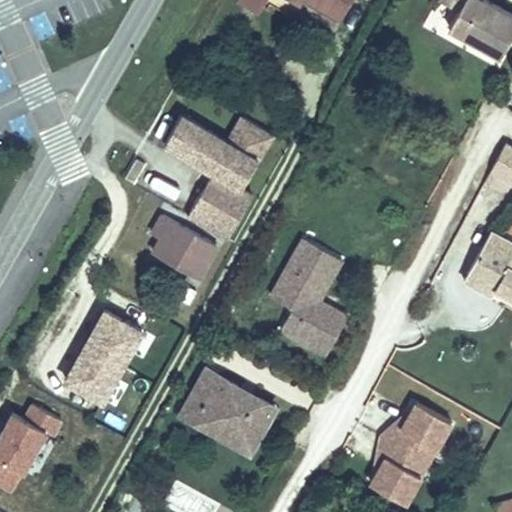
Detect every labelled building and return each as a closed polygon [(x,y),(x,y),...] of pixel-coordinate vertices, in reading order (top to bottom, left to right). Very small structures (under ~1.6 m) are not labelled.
[(237,0),(258,12),(265,0),(237,0)] [(312,0),(341,17),(350,0),(312,0)] [(511,36),(511,34),(511,12),(489,0),(443,0),(459,8),(450,26),(501,55),(511,36)] [(188,214),(226,237),(227,237),(252,193),(241,187),(258,158),(181,112),(163,143),(212,171),(188,214)] [(511,145),(505,142),(490,170),(511,182),(511,145)] [(199,275),(216,243),(163,214),(152,233),(162,238),(155,250),(199,275)] [(511,301),(511,240),(492,229),(467,272),(511,296),(509,300),(511,301)] [(348,315),(329,304),(327,308),(317,302),(319,299),(342,257),(304,235),(271,294),(293,306),(280,327),(326,354),(348,315)] [(493,291),(509,300),(511,296),(467,272),(463,279),(491,295),(493,291)] [(319,299),(317,302),(327,308),(329,304),(319,299)] [(147,328),(107,307),(67,379),(106,400),(147,328)] [(253,444),(275,405),(257,395),(254,402),(234,391),(238,385),(206,367),(181,412),(196,420),(199,414),(253,444)] [(257,395),(238,385),(234,391),(254,402),(257,395)] [(0,483),(18,491),(54,413),(16,395),(0,429),(0,483)] [(415,400),(380,433),(388,438),(396,424),(401,427),(415,400)] [(388,438),(428,461),(451,420),(415,400),(401,427),(396,424),(388,438)] [(250,451),(253,444),(199,414),(196,420),(250,451)] [(388,438),(380,433),(370,481),(385,455),(380,452),(388,438)] [(404,501),(428,461),(388,438),(380,452),(385,455),(370,481),(404,501)] [(511,511),(511,498),(493,504),(495,511),(511,511)]
